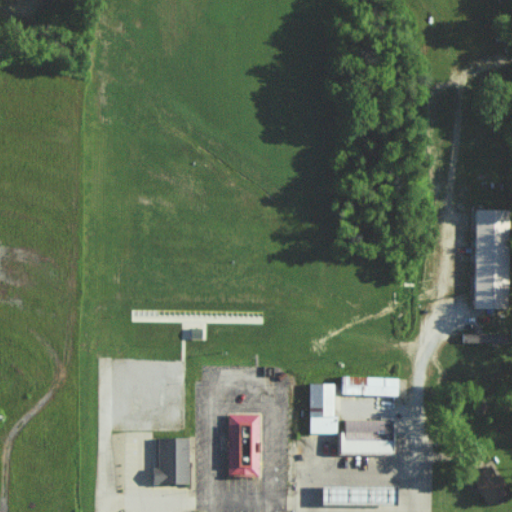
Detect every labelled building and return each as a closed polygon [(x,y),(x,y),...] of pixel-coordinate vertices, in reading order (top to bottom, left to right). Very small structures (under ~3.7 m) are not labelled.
[(473,307),(506,308),(507,208),(474,208),(473,307)] [(461,333),(461,342),(503,343),(503,333),(461,333)] [(339,393),(395,395),(396,377),(340,375),(339,393)] [(333,382),(308,383),(308,432),(334,432),(333,382)] [(259,415),(259,442),(261,442),(261,453),(259,453),(259,477),(229,477),(229,415),(259,415)] [(336,433),(395,433),(394,456),(336,456),(336,433)] [(189,438),(189,484),(154,484),(154,469),(159,469),(159,438),(189,438)] [(483,504),(505,494),(492,464),(470,474),(483,504)] [(323,486),(398,486),(398,506),(323,505),(323,486)]
